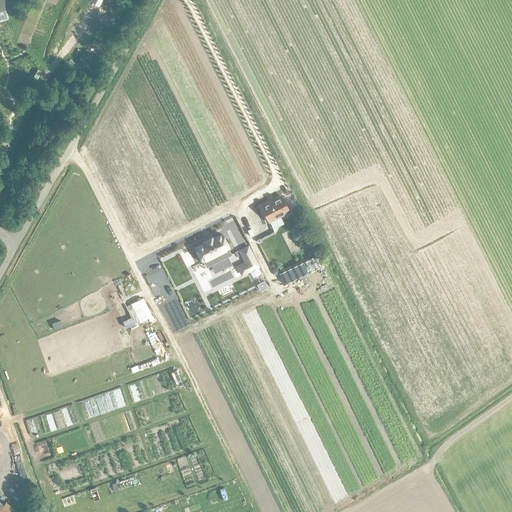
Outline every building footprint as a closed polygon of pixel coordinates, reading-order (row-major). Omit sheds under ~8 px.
[(4,0),(0,0),(0,21),(8,19),(5,8),(4,0)] [(281,197),(261,208),(268,221),(288,210),(281,197)] [(212,237),(203,241),(204,243),(195,248),(202,260),(203,260),(206,267),(231,254),(227,247),(228,247),(222,234),(213,239),(212,237)] [(248,246),(240,250),(250,270),(258,266),(248,246)] [(301,263),(278,275),(283,286),(307,274),(301,263)] [(143,298),(133,304),(142,322),(152,316),(143,298)] [(0,511),(9,511),(13,507),(13,506),(12,507),(7,503),(7,502),(6,502),(4,505),(0,501),(0,511)]
